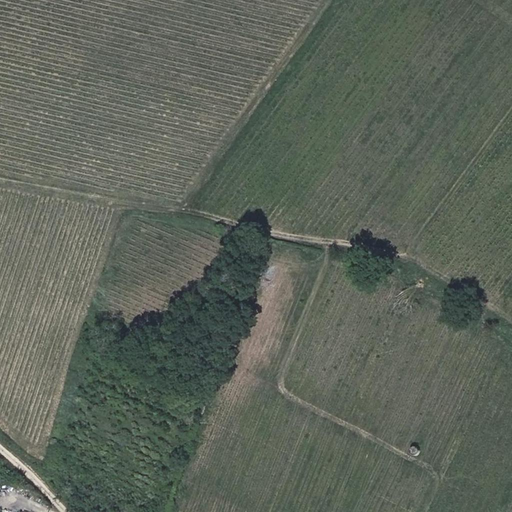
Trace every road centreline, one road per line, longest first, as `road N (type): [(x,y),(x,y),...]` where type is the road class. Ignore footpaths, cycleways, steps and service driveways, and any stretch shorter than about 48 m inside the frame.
road 1 (track): [(0,179),(373,250),(443,277),(511,319)]
road 2 (track): [(333,240),(286,363),(288,391),(432,467),(438,480),(426,511)]
